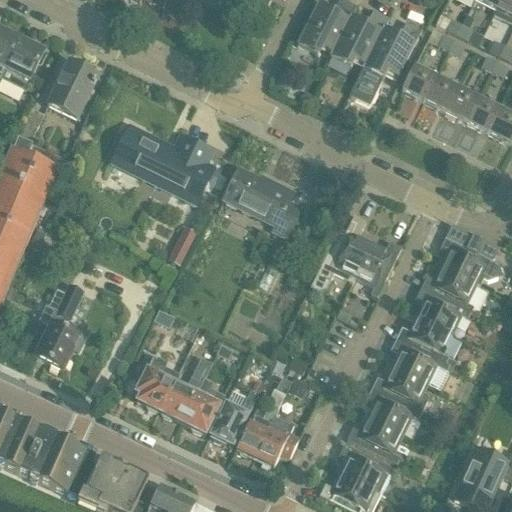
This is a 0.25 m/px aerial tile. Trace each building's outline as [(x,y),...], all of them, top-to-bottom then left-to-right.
[(221,0),(217,9),(242,22),(247,11),(262,18),(270,3),(263,0),(221,0)] [(495,14),(501,0),(474,0),(473,3),(495,14)] [(511,0),(501,0),(495,14),(496,14),(493,20),(511,28),(511,0)] [(350,21),(356,10),(339,2),(332,17),(316,9),(297,48),(317,58),(321,51),(331,56),(332,57),(350,21)] [(383,33),(388,22),(372,14),(365,28),(350,21),(332,57),(331,56),(329,60),(350,70),(354,63),(364,68),(365,68),(383,33)] [(465,44),(470,33),(438,17),(433,28),(465,44)] [(398,41),(383,33),(365,68),(364,68),(362,72),(363,73),(350,100),(369,109),(382,82),(386,75),(397,81),(421,34),(405,26),(398,41)] [(0,79),(18,42),(15,41),(16,39),(5,33),(4,36),(0,33),(0,79)] [(447,55),(453,45),(430,34),(425,44),(447,55)] [(43,55),(18,42),(0,79),(0,82),(24,94),(37,68),(39,69),(44,59),(42,58),(43,55)] [(457,60),(462,49),(453,45),(447,55),(457,60)] [(498,60),(503,50),(493,45),(488,55),(498,60)] [(510,66),(511,61),(511,54),(503,50),(498,60),(510,66)] [(490,76),(495,66),(485,61),(480,71),(490,76)] [(502,82),(507,72),(495,66),(490,76),(502,82)] [(75,124),(97,81),(68,67),(46,110),(75,124)] [(422,106),(435,80),(413,69),(400,95),(422,106)] [(435,80),(422,106),(444,116),(456,91),(457,92),(460,87),(449,81),(447,86),(435,80)] [(465,127),(478,102),(457,92),(456,91),(444,116),(465,127)] [(312,99),(307,96),(300,99),(298,104),(308,109),(312,99)] [(487,138),(500,112),(478,102),(465,127),(487,138)] [(509,149),(511,142),(511,118),(500,112),(487,138),(509,149)] [(30,145),(31,143),(43,119),(32,113),(19,138),(18,139),(30,145)] [(187,163),(128,134),(113,163),(129,170),(127,173),(132,175),(133,173),(143,177),(141,182),(194,208),(211,175),(204,172),(211,156),(195,148),(187,163)] [(0,308),(45,201),(62,162),(29,148),(30,145),(18,139),(14,142),(11,148),(1,174),(0,175),(0,308)] [(0,173),(1,174),(11,148),(0,143),(0,173)] [(267,188),(238,174),(223,205),(275,230),(272,236),(285,242),(299,213),(287,207),(292,196),(269,185),(267,188)] [(354,283),(371,247),(357,241),(365,226),(353,220),(333,261),(326,258),(309,291),(316,295),(325,292),(332,279),(351,288),(354,283)] [(440,271),(475,289),(479,290),(483,283),(487,285),(497,281),(502,280),(498,268),(492,265),(499,252),(451,229),(439,254),(447,258),(440,271)] [(36,233),(31,244),(40,248),(45,237),(36,233)] [(178,270),(189,250),(178,244),(167,265),(178,270)] [(376,302),(400,252),(389,246),(385,254),(371,247),(354,283),(373,292),(369,298),(376,302)] [(475,289),(440,271),(433,285),(425,281),(419,292),(469,317),(472,311),(466,308),(475,289)] [(49,330),(33,362),(61,376),(72,354),(78,357),(89,335),(68,325),(82,297),(68,290),(66,295),(64,298),(55,294),(48,311),(45,310),(38,326),(49,330)] [(466,323),(469,317),(419,292),(414,304),(422,308),(416,322),(451,339),(460,320),(466,323)] [(451,339),(416,322),(409,335),(401,331),(395,343),(445,367),(448,361),(442,358),(451,339)] [(445,375),(448,369),(445,367),(395,343),(389,354),(398,359),(391,372),(426,389),(435,370),(445,375)] [(231,355),(219,349),(215,359),(227,364),(231,355)] [(158,416),(158,417),(173,388),(177,379),(163,372),(165,367),(152,361),(135,397),(139,399),(136,406),(145,410),(147,414),(153,417),(158,416)] [(172,423),(180,428),(204,379),(205,380),(210,369),(200,364),(186,394),(173,388),(158,417),(159,417),(161,421),(167,423),(172,423)] [(426,389),(391,372),(385,386),(376,382),(370,393),(420,418),(423,411),(427,404),(427,403),(426,402),(426,401),(426,400),(425,399),(424,398),(422,397),(426,389)] [(215,384),(205,380),(204,379),(180,428),(190,432),(192,435),(198,438),(202,438),(203,439),(218,410),(205,404),(215,384)] [(285,400),(291,386),(280,381),(274,396),(273,395),(266,410),(267,411),(259,426),(250,422),(235,454),(254,462),(273,421),(283,400),(285,400)] [(300,403),(306,389),(294,383),(287,396),(300,403)] [(417,424),(420,418),(370,393),(365,405),(373,409),(367,422),(401,440),(411,421),(417,424)] [(231,394),(209,441),(211,442),(213,445),(219,448),(222,447),(231,452),(257,400),(250,396),(247,402),(231,394)] [(0,469),(73,502),(92,460),(0,419),(0,469)] [(287,464),(297,443),(288,439),(292,430),(273,421),(254,462),(273,471),(278,460),(287,464)] [(401,440),(367,422),(360,436),(351,432),(346,444),(395,468),(398,462),(392,459),(401,440)] [(390,479),(393,473),(343,449),(337,461),(346,465),(339,479),(379,498),(389,479),(390,479)] [(511,488),(511,486),(511,452),(511,455),(506,466),(473,452),(462,476),(464,478),(453,503),(471,511),(485,511),(499,482),(511,488)] [(100,511),(104,511),(123,474),(100,462),(80,502),(100,511)] [(133,511),(140,500),(147,486),(123,474),(104,511),(133,511)] [(372,511),(379,498),(339,479),(333,492),(324,488),(318,500),(342,511),(372,511)] [(192,511),(194,509),(158,491),(151,505),(140,500),(133,511),(192,511)]
